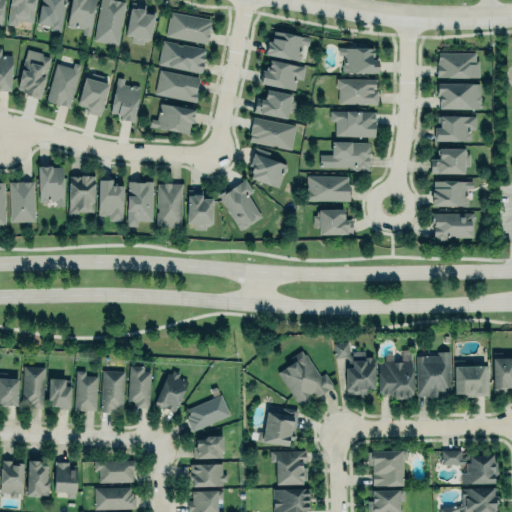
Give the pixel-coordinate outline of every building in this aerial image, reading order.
[(31,22),(33,0),(8,0),(6,23),(15,25),(16,20),(31,22)] [(39,0),(65,0),(60,30),(48,28),(49,24),(35,21),(39,0)] [(82,29),(81,34),(89,35),(94,0),(69,0),(65,26),(82,29)] [(98,0),(124,0),(120,24),(118,24),(117,28),(120,29),(117,43),(92,39),(98,0)] [(125,39),(149,41),(152,14),(143,13),(144,3),(128,2),(125,39)] [(210,19),(169,10),(164,35),(205,43),(210,19)] [(263,54),(303,61),(307,36),(272,30),(271,41),(266,40),(263,54)] [(162,39),(158,62),(200,70),(204,46),(181,42),(181,44),(176,43),(176,41),(162,39)] [(337,45),(353,45),(354,45),(367,45),(367,46),(373,46),(373,55),(371,55),(371,57),(378,57),(378,70),(342,70),(342,69),(341,69),(341,63),(343,62),(343,53),(337,53),(337,45)] [(26,47),(42,51),(41,54),(49,57),(39,97),(20,92),(21,88),(16,87),(26,47)] [(476,77),(477,52),(436,51),(436,77),(476,77)] [(0,54),(10,54),(10,87),(0,87),(0,54)] [(304,66),(268,59),(266,69),(262,68),(259,82),(293,90),(295,78),(301,79),(304,66)] [(55,62),(72,66),(73,60),(81,62),(68,106),(45,99),(55,62)] [(194,101),(198,76),(158,69),(153,93),(194,101)] [(84,75),(107,82),(98,115),(85,111),(87,106),(76,103),(77,100),(84,75)] [(116,76),(109,112),(119,114),(119,117),(132,120),(139,86),(138,86),(137,85),(132,84),(131,84),(123,83),(124,78),(116,76)] [(335,77),(335,87),(337,87),(337,101),(376,102),(377,89),(375,89),(375,77),(335,77)] [(437,81),(479,82),(479,94),(480,95),(480,101),(479,102),(479,108),(438,107),(438,95),(436,95),(436,90),(437,90),(437,81)] [(254,97),(252,113),(290,118),(293,93),(265,89),(263,98),(254,97)] [(159,101),(156,118),(151,117),(149,124),(186,130),(188,119),(191,119),(192,113),(192,112),(193,113),(194,107),(159,101)] [(328,109),(344,109),(344,108),(360,108),(360,109),(374,109),(374,120),(374,123),(374,133),(374,135),(334,134),(334,120),(328,120),(328,109)] [(475,129),(475,116),(435,115),(434,140),(470,141),(470,129),(475,129)] [(248,143),(291,147),(294,122),(250,118),(248,143)] [(369,140),(369,169),(353,169),(353,165),(318,165),(318,153),(331,153),(331,139),(369,140)] [(430,157),(434,157),(434,156),(438,156),(438,155),(437,155),(437,148),(438,148),(438,146),(464,146),(463,148),(465,149),(465,152),(469,152),(469,165),(463,165),(463,171),(462,171),(462,172),(429,171),(429,170),(430,170),(430,165),(430,157)] [(252,149),(283,160),(276,184),(249,174),(250,170),(248,168),(252,160),(248,160),(252,149)] [(38,203),(55,202),(55,206),(63,205),(61,165),(37,166),(38,203)] [(92,213),(93,175),(67,174),(66,212),(92,213)] [(347,200),(348,175),(305,174),(305,200),(347,200)] [(97,177),(111,177),(110,180),(115,181),(115,183),(122,183),(121,220),(108,220),(108,213),(105,213),(105,214),(98,214),(98,213),(97,213),(97,177)] [(261,217),(247,194),(252,191),(244,178),(218,193),(238,230),(261,217)] [(431,203),(466,204),(466,203),(467,202),(467,197),(466,195),(466,187),(472,187),(472,179),(456,179),(433,179),(433,189),(431,190),(431,203)] [(8,180),(9,221),(34,220),(33,180),(8,180)] [(152,181),(126,181),(125,225),(136,226),(136,220),(151,220),(152,181)] [(156,182),(163,182),(163,181),(170,181),(170,182),(181,182),(180,226),(155,225),(156,211),(157,211),(157,206),(156,206),(156,182)] [(186,192),(185,222),(193,222),(193,228),(205,228),(205,224),(208,224),(211,222),(211,197),(200,196),(201,193),(186,192)] [(318,207),(343,207),(343,216),(341,216),(342,218),(347,218),(351,218),(351,232),(319,233),(319,232),(318,232),(318,225),(312,225),(312,214),(316,214),(316,210),(318,209),(318,207)] [(431,211),(473,210),(472,236),(447,236),(447,239),(436,239),(432,236),(433,222),(431,221),(431,211)] [(344,365),(348,365),(348,360),(349,358),(344,355),(334,357),(332,342),(347,340),(348,352),(351,356),(351,358),(364,358),(364,355),(372,355),(373,387),(365,387),(365,392),(345,393),(344,365)] [(409,347),(411,391),(379,394),(377,390),(376,360),(399,358),(399,348),(409,347)] [(276,371),(299,405),(312,396),(309,392),(312,390),(315,395),(332,383),(325,372),(320,376),(302,349),(291,356),(293,360),(276,371)] [(415,355),(415,394),(427,394),(427,396),(439,396),(439,393),(444,393),(449,390),(448,350),(436,351),(437,354),(415,355)] [(511,356),(492,356),(493,392),(506,391),(506,386),(511,385),(511,356)] [(22,363),(45,365),(42,407),(28,407),(28,405),(26,404),(26,402),(20,402),(22,363)] [(454,364),(454,393),(461,392),(464,395),(488,395),(487,364),(454,364)] [(135,401),(135,406),(148,407),(150,367),(128,366),(126,400),(135,401)] [(101,368),(123,370),(121,408),(120,407),(116,406),(116,409),(112,409),(112,410),(101,410),(101,411),(99,410),(101,368)] [(75,369),(73,408),(84,409),(84,408),(94,408),(96,375),(85,374),(85,369),(75,369)] [(162,408),(153,404),(154,400),(153,399),(166,371),(170,373),(172,369),(179,372),(177,376),(186,380),(173,409),(164,405),(162,408)] [(0,404),(16,405),(17,378),(0,377),(0,404)] [(64,378),(48,377),(46,406),(69,407),(70,386),(63,386),(64,378)] [(229,413),(220,393),(186,408),(188,413),(186,414),(188,417),(186,418),(191,429),(229,413)] [(266,409),(263,430),(256,429),(255,440),(287,444),(288,438),(292,439),(296,409),(271,405),(266,409)] [(222,436),(192,437),(193,458),(222,457),(222,436)] [(365,449),(365,464),(370,464),(371,485),(401,484),(400,458),(405,458),(405,449),(400,449),(400,448),(365,449)] [(304,449),(268,450),(269,461),(274,461),(274,483),(305,483),(304,449)] [(467,451),(467,459),(464,460),(465,470),(459,470),(460,480),(493,480),(492,473),(487,473),(487,470),(495,469),(495,461),(492,461),(491,450),(467,451)] [(0,490),(2,458),(11,459),(10,462),(17,463),(17,461),(23,461),(21,492),(18,492),(18,496),(9,496),(9,491),(0,490)] [(28,458),(41,458),(41,463),(47,463),(47,474),(49,474),(48,487),(47,487),(47,493),(39,493),(39,495),(26,494),(28,458)] [(132,459),(93,460),(93,469),(97,469),(97,482),(132,481),(132,459)] [(67,469),(67,462),(53,461),(52,491),(66,491),(66,498),(74,498),(75,469),(67,469)] [(187,473),(189,473),(189,462),(221,462),(221,473),(226,473),(226,480),(222,480),(221,484),(191,485),(191,478),(187,478),(187,473)] [(93,486),(94,508),(134,507),(134,494),(132,494),(132,491),(130,491),(129,485),(93,486)] [(492,511),(492,508),(495,508),(494,502),(497,502),(497,493),(495,494),(495,486),(492,486),(492,485),(460,487),(460,503),(450,507),(451,506),(439,507),(439,511),(453,511),(453,510),(460,507),(464,511),(471,511),(492,511)] [(272,511),(272,487),(308,486),(309,509),(305,509),(305,511),(272,511)] [(190,489),(216,488),(216,489),(221,489),(221,497),(216,497),(216,511),(186,511),(186,498),(191,498),(190,489)] [(370,489),(371,499),(366,500),(366,511),(400,511),(400,500),(403,500),(403,488),(370,489)]
